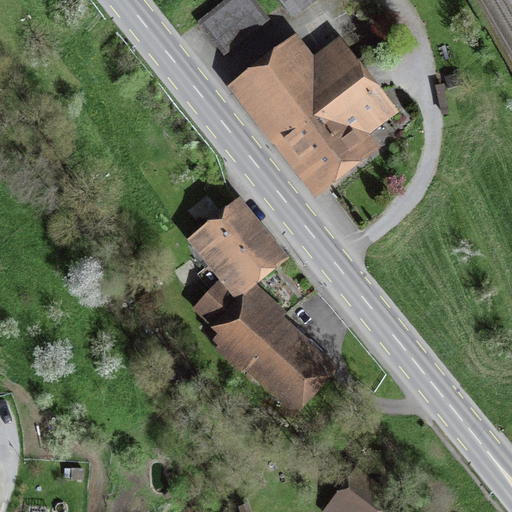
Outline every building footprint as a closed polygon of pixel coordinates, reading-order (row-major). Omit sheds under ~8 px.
[(231,0),(222,0),(186,28),(213,62),(254,29),(231,0)] [(262,0),(281,24),(312,0),(262,0)] [(283,40),(215,94),(304,205),(365,156),(354,143),(388,117),(329,44),(302,65),(283,40)] [(276,264),(226,204),(175,246),(224,306),(276,264)] [(241,295),(199,338),(284,421),(326,378),(241,295)] [(387,511),(398,498),(356,468),(323,511),(387,511)] [(239,511),(252,511),(249,502),(238,506),(239,511)]
